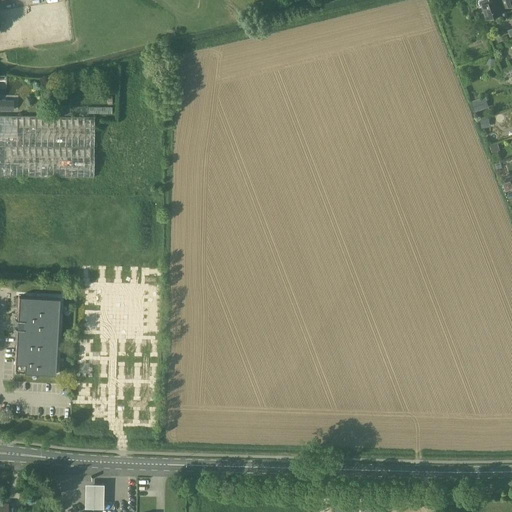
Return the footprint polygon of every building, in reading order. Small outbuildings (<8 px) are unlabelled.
[(503,0),(477,0),(477,2),(477,3),(478,5),(482,4),(487,19),(502,14),(499,5),(504,3),(503,0)] [(485,96),(470,100),(473,111),(488,107),(485,96)] [(13,101),(0,100),(0,109),(13,110),(13,101)] [(0,175),(94,177),(94,116),(0,115),(0,175)] [(15,372),(55,374),(60,298),(19,296),(15,372)] [(105,481),(85,480),(85,505),(104,506),(105,481)] [(7,511),(8,503),(0,502),(0,511),(7,511)]
